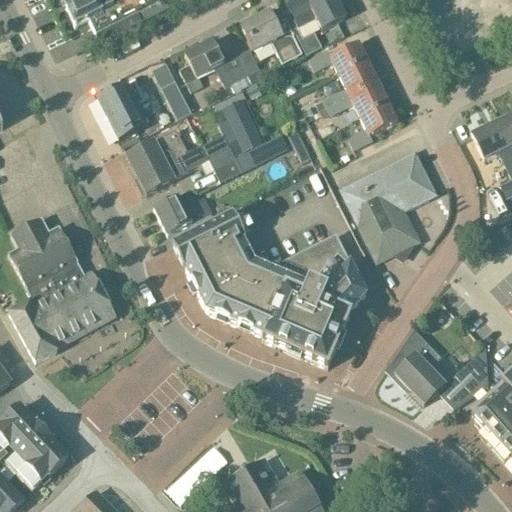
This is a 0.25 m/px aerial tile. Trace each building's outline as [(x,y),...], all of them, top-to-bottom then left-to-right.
[(59,0),(75,30),(88,24),(96,39),(172,0),(59,0)] [(302,0),(286,8),(298,32),(316,23),(322,33),(345,22),(334,0),(302,0)] [(269,15),(241,30),(254,55),(271,46),(282,68),(302,58),(293,40),(292,40),(290,35),(281,40),(274,25),(269,15)] [(179,74),(185,87),(214,73),(224,92),(231,88),(235,96),(251,87),(262,81),(248,54),(223,67),(211,45),(184,59),(189,69),(179,74)] [(358,47),(330,60),(328,55),(308,65),(313,75),(332,66),(339,81),(368,67),(358,47)] [(322,105),(326,112),(377,87),(368,67),(339,81),(345,93),(322,105)] [(191,117),(175,86),(161,93),(177,125),(191,117)] [(377,87),(326,112),(330,120),(353,108),(359,121),(387,107),(377,87)] [(97,103),(118,144),(147,129),(126,88),(97,103)] [(227,123),(218,127),(223,138),(228,148),(236,144),(242,157),(262,148),(242,104),(222,113),(227,123)] [(387,107),(359,121),(366,135),(348,145),(353,155),(372,145),(370,140),(397,126),(387,107)] [(511,118),(495,126),(511,161),(511,118)] [(511,161),(495,126),(471,138),(483,163),(498,156),(511,184),(500,190),(506,202),(511,199),(511,198),(511,161)] [(176,134),(126,160),(136,179),(138,184),(146,199),(173,185),(173,184),(185,178),(184,176),(201,168),(203,167),(208,164),(201,149),(195,152),(187,156),(186,154),(176,134)] [(298,137),(288,142),(295,157),(305,152),(298,137)] [(208,163),(213,174),(235,163),(230,152),(208,163)] [(235,163),(213,174),(220,187),(254,171),(249,160),(236,165),(235,163)] [(413,160),(367,183),(343,195),(377,264),(392,256),(402,263),(414,245),(415,245),(400,214),(432,198),(413,160)] [(177,200),(153,213),(167,241),(192,228),(191,228),(199,224),(186,197),(178,201),(177,200)] [(25,331),(48,371),(69,358),(63,349),(76,341),(82,351),(93,344),(87,334),(100,327),(106,337),(127,324),(104,285),(101,286),(93,274),(90,276),(83,265),(87,263),(53,205),(0,236),(0,281),(14,305),(18,303),(24,315),(21,317),(28,329),(25,331)] [(232,218),(171,249),(184,274),(185,274),(206,316),(263,340),(261,344),(327,372),(350,318),(348,317),(366,299),(336,239),(257,279),(244,255),(249,252),(232,218)] [(413,334),(387,372),(424,409),(436,398),(448,385),(433,370),(441,362),(413,334)] [(448,385),(436,398),(452,415),(459,410),(471,402),(486,393),(488,391),(485,354),(483,352),(452,382),(448,385)] [(0,393),(10,386),(0,373),(0,393)] [(511,384),(501,394),(502,395),(470,423),(511,469),(511,384)] [(41,486),(41,485),(47,479),(48,480),(67,462),(51,445),(52,444),(35,426),(34,427),(19,410),(0,427),(0,428),(0,429),(0,428),(0,466),(3,464),(32,495),(41,486)] [(278,488),(263,463),(222,488),(236,511),(319,511),(298,476),(278,488)] [(0,511),(16,511),(23,506),(0,481),(0,511)] [(112,511),(97,496),(79,511),(112,511)]
